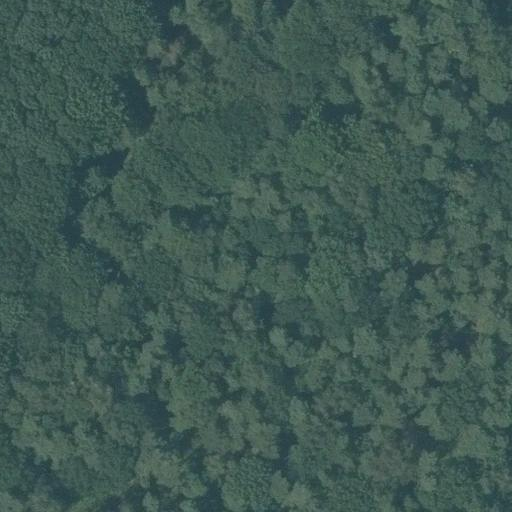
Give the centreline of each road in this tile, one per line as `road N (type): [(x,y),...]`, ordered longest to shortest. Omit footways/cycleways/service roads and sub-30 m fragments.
road 1 (track): [(0,390),(146,48)]
road 2 (track): [(344,0),(238,110),(74,216)]
road 3 (track): [(34,0),(146,48)]
